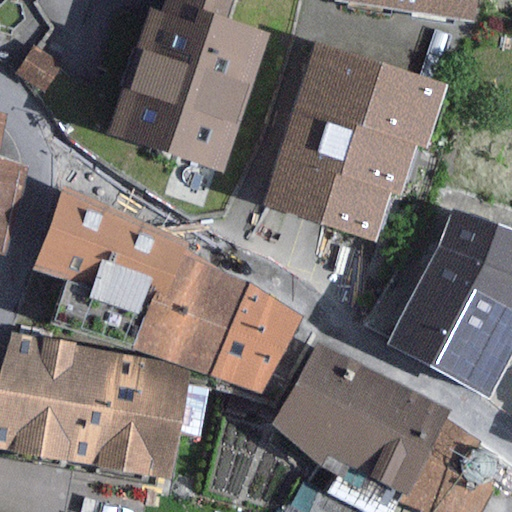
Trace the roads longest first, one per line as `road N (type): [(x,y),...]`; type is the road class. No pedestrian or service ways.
road 1 (residential): [(49,145),(217,247),(511,453)]
road 2 (residential): [(0,303),(49,145)]
